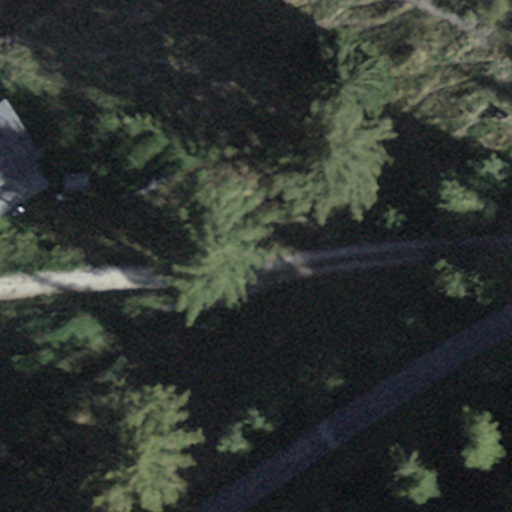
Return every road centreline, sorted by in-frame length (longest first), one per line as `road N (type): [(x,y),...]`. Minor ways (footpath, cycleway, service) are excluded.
road 1 (track): [(0,283),(511,237)]
road 2 (track): [(511,320),(217,511)]
